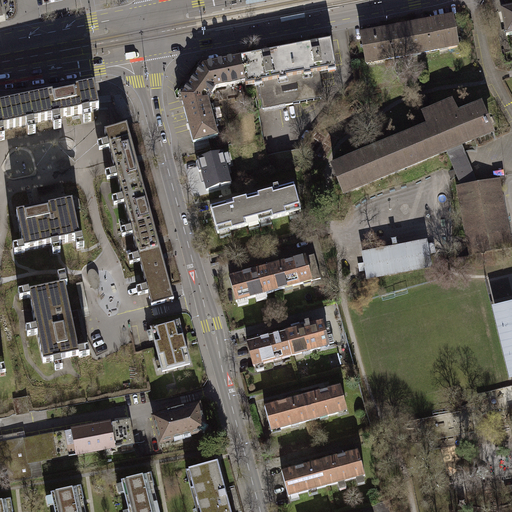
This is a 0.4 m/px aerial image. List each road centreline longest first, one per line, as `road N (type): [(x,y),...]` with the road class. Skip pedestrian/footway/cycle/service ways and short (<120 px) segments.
road 1 (secondary): [(261,511),(142,55)]
road 2 (secondary): [(142,55),(423,0)]
road 3 (secondary): [(153,11),(31,35),(0,51)]
road 4 (secondary): [(0,77),(142,55)]
